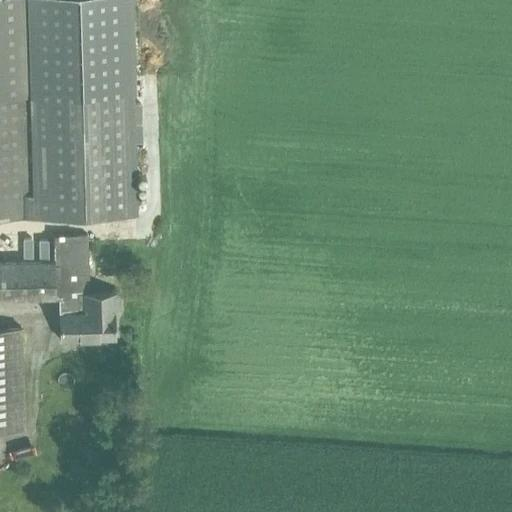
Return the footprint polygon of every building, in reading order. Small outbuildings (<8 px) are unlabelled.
[(25,0),(0,0),(0,213),(37,213),(28,92),(25,0)] [(127,0),(25,0),(28,92),(37,213),(134,209),(130,89),(127,0)] [(109,220),(108,239),(117,239),(118,220),(109,220)] [(132,220),(123,220),(123,239),(132,238),(132,220)] [(19,260),(0,260),(0,295),(14,295),(14,298),(59,297),(60,338),(114,337),(113,300),(113,291),(88,292),(86,232),(52,233),(53,259),(19,260)] [(23,326),(0,327),(0,428),(24,428),(23,326)]
